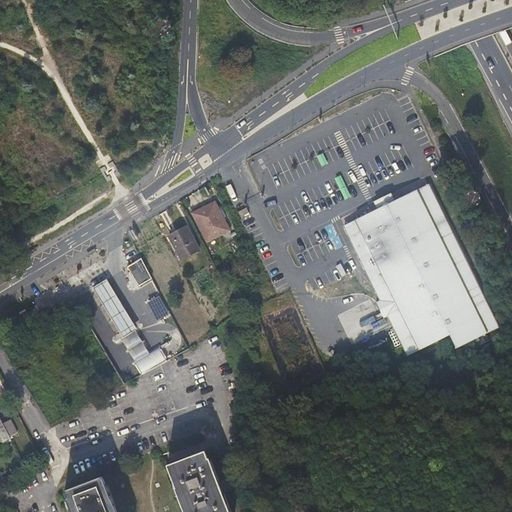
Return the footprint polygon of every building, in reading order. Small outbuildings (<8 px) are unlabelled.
[(377,209),(343,225),(380,301),(377,303),(384,317),(387,315),(408,358),(450,337),(456,349),(499,328),(429,184),(395,201),(391,193),(373,202),(377,209)] [(192,212),(197,223),(202,233),(208,231),(211,237),(226,230),(213,202),(192,212)] [(247,208),(238,212),(241,217),(249,213),(247,208)] [(180,259),(188,255),(197,250),(186,226),(168,235),(180,259)] [(205,240),(211,237),(208,231),(202,233),(205,240)] [(151,278),(140,259),(127,266),(138,286),(151,278)] [(108,283),(93,292),(95,295),(123,337),(134,330),(136,329),(111,287),(108,283)] [(159,320),(170,314),(160,295),(149,301),(159,320)] [(123,337),(121,339),(127,348),(134,358),(136,362),(150,354),(147,350),(140,339),(134,330),(123,337)] [(142,375),(167,360),(164,356),(159,348),(150,354),(136,362),(135,363),(140,371),(142,375)] [(230,394),(232,398),(234,402),(244,398),(240,389),(230,394)] [(0,433),(4,442),(8,440),(12,438),(11,436),(7,430),(4,423),(2,419),(0,420),(0,433)] [(4,423),(7,430),(14,426),(11,419),(4,423)] [(14,426),(7,430),(11,436),(18,433),(14,426)] [(205,454),(202,446),(164,462),(172,483),(170,484),(181,511),(182,511),(183,511),(182,511),(228,511),(229,511),(207,454),(205,454)] [(102,472),(63,487),(66,496),(64,496),(70,511),(118,511),(112,493),(110,494),(102,472)]
